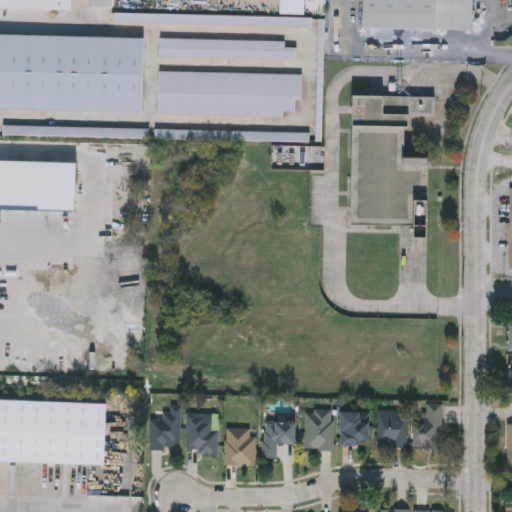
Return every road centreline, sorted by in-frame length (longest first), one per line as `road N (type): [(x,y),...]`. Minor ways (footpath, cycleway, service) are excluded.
road 1 (tertiary): [(511,86),(479,150),(477,511)]
road 2 (residential): [(477,496),(172,496)]
